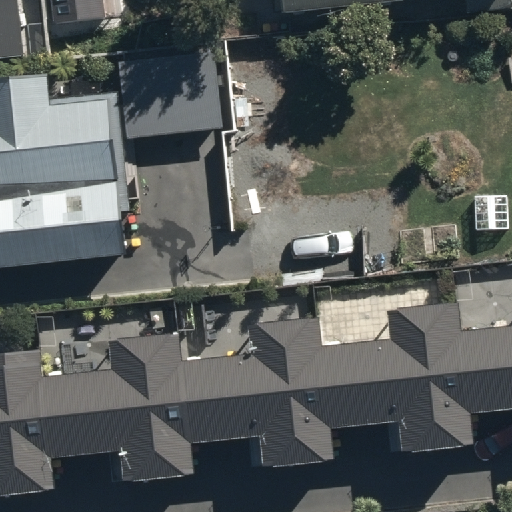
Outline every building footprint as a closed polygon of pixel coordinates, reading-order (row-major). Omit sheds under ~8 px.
[(0,0),(0,60),(20,58),(14,0),(0,0)] [(103,0),(51,0),(55,25),(106,18),(103,0)] [(509,0),(278,0),(280,28),(504,5),(509,0)] [(213,50),(119,62),(128,138),(223,127),(213,50)] [(0,269),(134,254),(116,92),(46,100),(44,78),(0,82),(0,269)] [(290,183),(299,292),(409,283),(400,174),(290,183)] [(0,509),(51,503),(46,470),(118,462),(122,495),(192,486),(188,457),(257,449),(260,482),(332,473),(327,441),(398,433),(402,465),(473,458),(469,425),(511,419),(511,324),(462,329),(457,308),(382,316),(386,345),(320,351),(318,325),(246,332),(249,364),(178,372),(175,348),(105,356),(106,376),(42,381),(39,355),(0,358),(0,509)]
